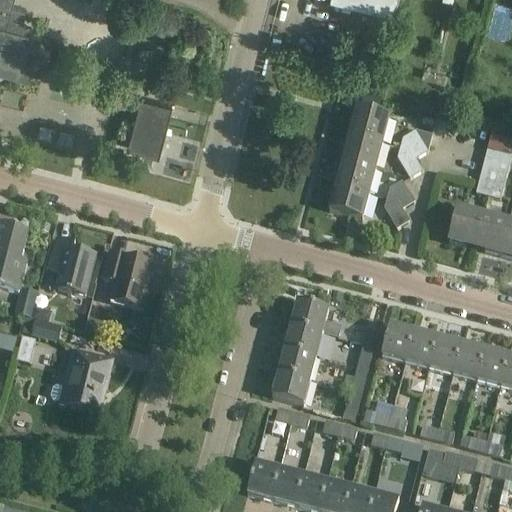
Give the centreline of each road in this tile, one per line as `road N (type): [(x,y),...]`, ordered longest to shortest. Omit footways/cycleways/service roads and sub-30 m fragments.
road 1 (residential): [(200,511),(273,249)]
road 2 (residential): [(511,313),(273,249)]
road 3 (residential): [(137,456),(199,228)]
road 4 (residential): [(199,228),(256,0)]
road 5 (residential): [(199,228),(0,176)]
road 6 (residential): [(137,456),(0,465)]
